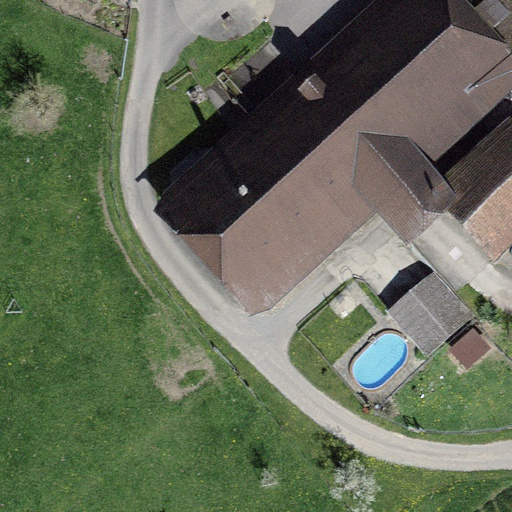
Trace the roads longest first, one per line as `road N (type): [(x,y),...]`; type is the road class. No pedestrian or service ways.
road 1 (track): [(173,0),(147,67),(136,138),(135,184),(154,233),(321,410),(360,436),(402,450),(511,454)]
road 2 (track): [(253,342),(369,242)]
